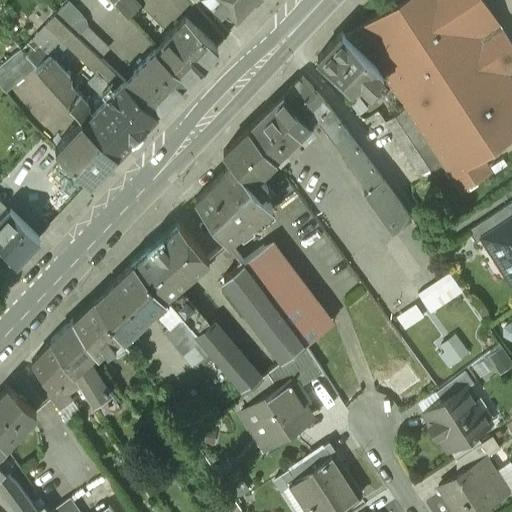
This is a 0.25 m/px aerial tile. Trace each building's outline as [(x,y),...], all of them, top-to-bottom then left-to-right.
[(66,0),(54,12),(84,42),(93,33),(88,20),(66,0)] [(105,10),(118,24),(127,16),(113,1),(112,0),(106,0),(111,5),(105,10)] [(114,0),(113,1),(127,16),(139,5),(134,0),(114,0)] [(250,0),(209,0),(226,15),(231,10),(236,15),(250,0)] [(511,38),(486,0),(396,0),(356,27),(463,188),(494,167),(485,154),(511,136),(511,75),(511,73),(511,72),(511,38)] [(113,87),(122,78),(96,53),(84,42),(54,12),(45,22),(113,87)] [(185,16),(155,48),(186,78),(217,46),(185,16)] [(142,33),(147,40),(157,30),(151,24),(142,33)] [(376,64),(341,31),(317,56),(349,84),(361,73),(372,83),(382,74),(376,64)] [(84,42),(96,53),(104,44),(93,33),(84,42)] [(25,53),(35,64),(47,53),(38,42),(25,53)] [(0,85),(4,90),(35,64),(25,53),(20,46),(0,62),(0,85)] [(186,78),(155,48),(125,80),(156,110),(186,78)] [(125,80),(122,78),(113,87),(91,111),(87,107),(87,101),(69,80),(69,75),(48,52),(47,53),(35,64),(81,115),(84,118),(118,150),(156,110),(125,80)] [(301,74),(248,126),(275,157),(317,117),(343,152),(356,143),(329,105),(312,87),(313,86),(301,74)] [(442,164),(404,107),(385,120),(421,178),(442,164)] [(84,118),(81,115),(54,145),(90,180),(118,150),(84,118)] [(275,157),(248,126),(234,139),(233,139),(222,150),(232,160),(267,200),(274,193),(258,175),(275,157)] [(410,215),(356,143),(343,152),(342,153),(366,186),(362,190),(391,229),(410,215)] [(232,160),(195,197),(227,239),(270,203),(267,200),(232,160)] [(481,236),(511,216),(511,206),(510,203),(511,203),(511,201),(467,229),(474,241),(481,236)] [(39,238),(8,206),(0,213),(0,243),(16,260),(39,238)] [(511,216),(481,236),(511,284),(511,216)] [(208,258),(178,222),(133,259),(164,296),(181,315),(196,333),(207,323),(182,292),(177,297),(171,289),(208,258)] [(243,261),(294,330),(315,314),(264,246),(243,261)] [(243,261),(236,252),(225,260),(223,269),(227,274),(224,276),(254,316),(252,317),(282,358),(303,342),(294,330),(243,261)] [(133,259),(94,297),(122,337),(164,296),(133,259)] [(431,310),(460,290),(447,270),(418,289),(431,310)] [(122,337),(94,297),(73,318),(94,350),(102,345),(109,355),(113,353),(115,355),(129,346),(122,337)] [(196,333),(181,315),(163,330),(193,366),(211,351),(196,333)] [(94,350),(73,318),(50,339),(79,385),(90,402),(107,390),(86,357),(94,350)] [(239,352),(212,319),(207,323),(196,333),(211,351),(243,389),(261,375),(240,351),(239,352)] [(436,344),(451,364),(470,349),(455,330),(436,344)] [(50,339),(31,360),(49,387),(46,389),(58,407),(72,399),(68,392),(79,385),(50,339)] [(282,358),(266,371),(276,386),(289,378),(292,383),(319,366),(303,342),(282,358)] [(466,385),(466,386),(473,382),(464,369),(438,388),(435,390),(441,401),(466,385)] [(276,386),(241,409),(255,430),(262,426),(271,439),(311,414),(291,384),(292,383),(289,378),(276,386)] [(35,411),(8,384),(0,392),(0,438),(4,444),(35,411)] [(441,401),(424,412),(430,422),(428,423),(436,435),(438,434),(447,449),(489,421),(466,386),(466,385),(441,401)] [(466,468),(485,456),(485,457),(500,447),(492,434),(459,456),(466,468)] [(293,478),(329,454),(323,445),(287,469),(293,478)] [(335,452),(330,456),(329,454),(293,478),(311,504),(305,508),(307,511),(329,511),(360,492),(335,452)] [(466,468),(438,486),(455,511),(474,511),(508,491),(485,457),(485,456),(466,468)] [(35,509),(12,477),(4,470),(0,474),(0,486),(19,511),(50,511),(48,509),(44,502),(35,509)] [(113,511),(108,503),(94,511),(79,511),(69,495),(48,509),(50,511),(113,511)]
